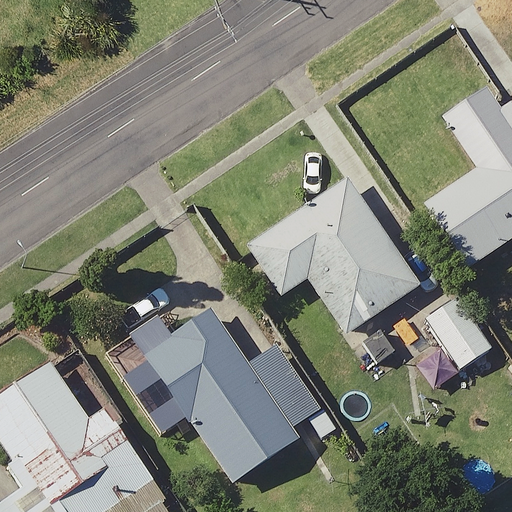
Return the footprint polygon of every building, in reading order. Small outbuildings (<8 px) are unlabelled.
[(511,136),(508,139),(468,84),(429,113),(465,164),(415,200),(461,264),(511,226),(511,136)] [(410,282),(340,174),(235,241),(268,293),(296,275),(333,331),(410,282)] [(479,347),(441,291),(407,314),(445,371),(479,347)] [(132,351),(222,479),(285,435),(279,427),(299,413),(315,436),(329,425),(269,339),(233,364),(194,308),(132,351)] [(76,415),(37,357),(0,380),(0,458),(15,481),(0,490),(0,511),(162,511),(92,404),(76,415)]
